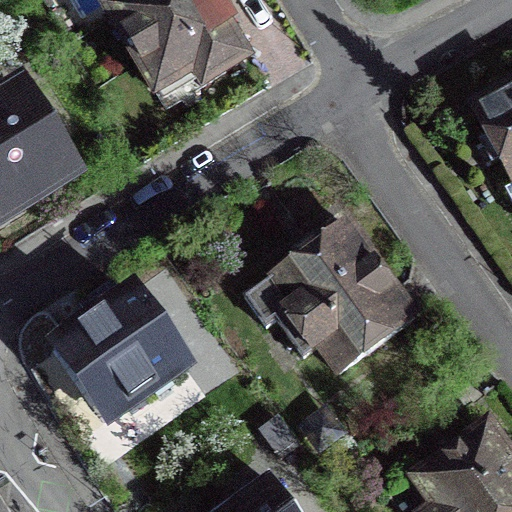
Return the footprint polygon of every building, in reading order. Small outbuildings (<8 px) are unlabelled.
[(130,0),(108,13),(166,109),(244,61),(227,32),(234,27),(225,12),(217,0),(130,0)] [(511,87),(472,110),(493,148),(511,181),(511,187),(505,191),(511,203),(511,87)] [(0,212),(66,171),(44,134),(21,98),(0,110),(0,212)] [(309,254),(245,299),(267,330),(294,311),(340,374),(414,322),(347,227),(309,254)] [(91,384),(114,416),(162,381),(183,366),(134,297),(54,353),(81,391),(91,384)] [(451,452),(387,497),(397,511),(423,511),(433,505),(437,511),(511,511),(511,458),(488,425),(451,452)] [(286,511),(269,486),(251,499),(231,511),(286,511)]
